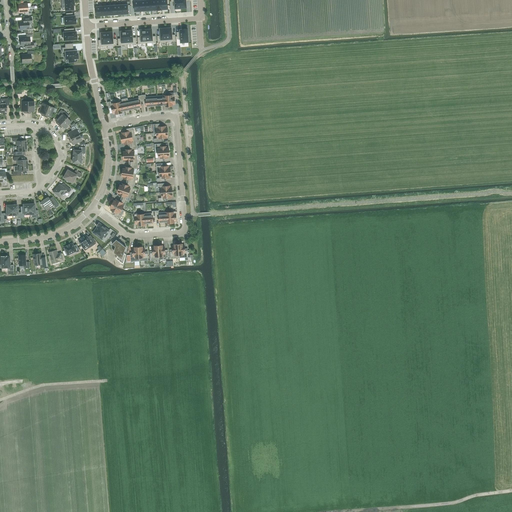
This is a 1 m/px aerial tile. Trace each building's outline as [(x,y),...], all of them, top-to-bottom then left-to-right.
[(68,0),(62,0),(63,4),(66,4),(66,10),(73,10),(73,3),(74,3),(73,0),(70,0),(69,0),(68,0)] [(134,6),(135,11),(139,11),(141,11),(139,0),(130,0),(131,6),(134,6)] [(175,1),(175,8),(180,8),(181,8),(180,0),(171,0),(171,2),(175,1)] [(180,0),(181,8),(186,8),(186,1),(191,0),(190,0),(180,0)] [(31,15),(31,11),(32,11),(31,8),(30,7),(28,7),(27,3),(18,4),(18,13),(25,12),(25,15),(31,15)] [(69,24),(70,25),(74,25),(74,24),(76,23),(75,18),(75,19),(74,16),(72,16),(72,13),(66,13),(66,17),(64,17),(65,24),(69,24)] [(32,23),(32,21),(31,18),(25,18),(25,21),(19,22),(20,30),(29,29),(29,23),(32,23)] [(157,36),(158,42),(167,42),(166,28),(165,28),(160,29),(161,36),(157,36)] [(166,28),(167,42),(175,41),(175,35),(172,35),(171,28),(166,28)] [(71,40),(71,41),(75,40),(75,39),(77,39),(76,34),(76,32),(74,32),(73,29),(64,29),(64,33),(63,33),(64,40),(71,40)] [(146,30),(147,43),(156,42),(155,36),(152,36),(152,29),(146,30)] [(180,38),(181,42),(188,42),(188,35),(189,35),(189,31),(188,31),(187,29),(182,29),(182,30),(180,30),(180,32),(177,32),(177,39),(180,38)] [(138,37),(138,44),(147,43),(146,30),(140,30),(141,37),(138,37)] [(118,39),(119,45),(127,45),(126,31),(121,32),(121,39),(118,39)] [(133,44),(133,45),(136,45),(136,38),(133,38),(132,31),(127,31),(126,31),(127,45),(133,44)] [(107,33),(108,46),(117,45),(116,39),(113,39),(112,32),(107,33)] [(98,40),(99,47),(108,46),(107,33),(106,33),(101,33),(102,40),(98,40)] [(20,41),(19,42),(19,45),(20,45),(21,45),(21,46),(27,46),(27,49),(33,48),(33,43),(30,43),(29,37),(32,37),(32,34),(26,34),(26,37),(20,38),(20,41)] [(62,52),(65,52),(65,59),(68,59),(68,62),(73,62),(76,61),(76,58),(78,58),(78,53),(77,53),(76,51),(72,51),(72,47),(62,48),(62,52)] [(31,55),(34,55),(34,51),(27,52),(27,55),(21,55),(22,64),(31,63),(31,55)] [(168,96),(169,107),(173,106),(173,105),(175,105),(174,99),(177,99),(177,92),(168,93),(168,96)] [(140,102),(143,101),(142,95),(138,96),(139,98),(133,99),(135,109),(141,107),(140,102)] [(152,106),(151,97),(146,97),(146,95),(142,95),(143,101),(146,101),(146,107),(152,106)] [(130,110),(128,101),(128,100),(127,98),(121,99),(122,102),(124,111),(130,110)] [(5,99),(0,99),(0,103),(1,113),(6,113),(6,105),(9,105),(9,99),(5,99)] [(119,114),(117,103),(111,104),(111,102),(107,102),(109,109),(112,108),(113,113),(115,113),(115,114),(119,114)] [(42,103),(39,113),(42,114),(41,116),(44,117),(49,106),(42,103)] [(49,106),(44,117),(47,118),(48,116),(51,118),(53,112),(55,108),(49,106)] [(64,111),(55,120),(57,123),(56,124),(58,126),(67,117),(68,115),(64,111)] [(67,117),(58,126),(61,128),(62,127),(64,129),(71,122),(67,117)] [(160,124),(153,124),(154,133),(157,133),(168,132),(167,128),(166,128),(166,126),(160,127),(160,124)] [(122,139),(135,136),(133,127),(127,129),(127,132),(122,133),(122,135),(121,135),(122,139)] [(68,140),(79,135),(76,129),(67,133),(69,136),(67,137),(68,140)] [(157,138),(154,139),(154,142),(161,141),(161,138),(167,138),(166,136),(168,136),(168,132),(157,133),(157,138)] [(79,135),(68,140),(70,143),(71,142),(73,145),(82,141),(79,135)] [(130,146),(137,146),(135,136),(122,139),(122,143),(124,143),(124,144),(130,143),(130,146)] [(18,138),(12,138),(12,141),(16,141),(16,147),(26,146),(26,140),(19,141),(18,138)] [(161,144),(155,144),(155,153),(158,153),(169,152),(169,148),(167,148),(167,146),(162,147),(161,144)] [(17,152),(13,152),(13,155),(25,155),(25,152),(27,151),(26,146),(16,147),(17,152)] [(123,156),(137,155),(134,155),(134,150),(137,150),(137,146),(130,146),(130,150),(125,150),(125,152),(123,152),(123,156)] [(72,155),(72,158),(73,158),(72,163),(80,163),(81,154),(84,154),(85,148),(79,147),(78,151),(73,150),(73,155),(72,155)] [(159,158),(156,159),(156,162),(163,161),(163,158),(168,158),(168,156),(169,156),(169,152),(158,153),(159,158)] [(131,164),(138,165),(137,155),(123,156),(124,160),(125,160),(125,162),(131,161),(131,164)] [(18,166),(27,165),(27,160),(20,160),(20,157),(13,158),(14,161),(17,161),(18,166)] [(163,163),(156,164),(157,173),(160,173),(171,172),(170,168),(169,168),(169,166),(163,166),(163,163)] [(137,169),(138,165),(131,164),(130,167),(125,167),(125,169),(123,168),(123,172),(136,174),(133,174),(134,168),(137,169)] [(27,165),(18,166),(18,171),(12,172),(12,175),(21,174),(21,171),(28,171),(27,165)] [(79,177),(81,174),(75,170),(73,174),(67,170),(67,171),(66,171),(64,174),(65,174),(63,178),(72,183),(76,175),(79,177)] [(135,184),(136,174),(123,172),(122,176),(123,177),(123,178),(129,179),(128,182),(135,184)] [(160,178),(157,178),(157,182),(164,181),(164,178),(170,178),(169,176),(171,176),(171,172),(160,173),(160,178)] [(132,193),(135,184),(128,182),(127,185),(122,184),(121,185),(120,185),(119,189),(132,193)] [(161,193),(172,192),(172,188),(170,188),(170,186),(165,186),(164,183),(157,184),(158,187),(161,187),(161,193)] [(71,190),(64,184),(62,186),(59,184),(53,192),(60,198),(66,190),(68,193),(71,190)] [(129,202),(132,193),(119,189),(117,192),(119,193),(118,195),(124,196),(123,199),(129,202)] [(172,192),(161,193),(161,198),(158,198),(159,202),(166,201),(166,198),(171,198),(171,196),(172,196),(172,192)] [(41,204),(40,204),(41,205),(43,207),(44,207),(46,211),(54,206),(55,208),(59,206),(54,199),(51,202),(48,197),(47,198),(47,197),(40,202),(41,204)] [(127,206),(129,202),(123,199),(121,202),(116,200),(115,201),(114,201),(112,204),(122,209),(124,204),(127,206)] [(29,214),(29,218),(29,204),(23,205),(23,212),(21,212),(21,218),(24,218),(24,214),(29,214)] [(29,204),(29,218),(38,217),(38,210),(35,211),(34,204),(29,204)] [(119,214),(122,209),(112,204),(110,208),(112,208),(111,210),(115,213),(114,215),(120,219),(122,216),(119,214)] [(12,215),(12,219),(11,205),(6,206),(6,213),(3,213),(4,219),(7,219),(7,215),(12,215)] [(21,218),(21,212),(18,213),(17,205),(11,205),(12,219),(21,218)] [(153,217),(156,217),(155,211),(152,211),(152,213),(146,214),(147,223),(153,223),(153,217)] [(165,222),(164,213),(159,213),(158,211),(155,211),(156,217),(159,217),(159,222),(165,222)] [(109,230),(99,223),(96,226),(97,227),(93,233),(102,240),(103,239),(104,240),(108,235),(107,234),(109,230)] [(81,239),(79,241),(83,248),(88,246),(89,248),(96,244),(91,236),(88,237),(87,236),(84,237),(83,236),(83,237),(81,238),(81,239)] [(116,240),(112,244),(119,249),(116,259),(123,264),(126,254),(124,253),(126,247),(116,240)] [(76,244),(74,246),(73,243),(69,245),(69,244),(67,245),(67,246),(64,247),(68,255),(76,251),(77,253),(80,251),(76,244)] [(170,259),(179,258),(178,244),(174,244),(174,246),(173,246),(173,251),(170,252),(170,259)] [(178,244),(179,258),(188,257),(188,250),(185,251),(184,245),(182,245),(182,244),(178,244)] [(158,246),(159,259),(168,259),(168,252),(165,252),(164,247),(162,247),(162,245),(158,246)] [(150,260),(159,259),(158,246),(154,246),(154,247),(153,247),(153,253),(150,253),(150,260)] [(131,262),(139,261),(138,247),(134,247),(134,249),(133,249),(133,254),(130,255),(131,262)] [(138,247),(139,261),(148,260),(148,253),(145,254),(144,248),(142,248),(142,247),(138,247)] [(57,250),(49,252),(52,263),(60,261),(63,260),(61,253),(58,254),(57,250)] [(41,253),(33,254),(34,265),(42,264),(43,267),(46,267),(45,258),(42,258),(41,253)] [(18,255),(19,265),(24,265),(24,268),(30,268),(29,262),(26,262),(26,255),(18,255)] [(10,256),(7,257),(7,256),(2,256),(2,268),(8,267),(8,271),(14,270),(13,265),(10,265),(10,256)]
